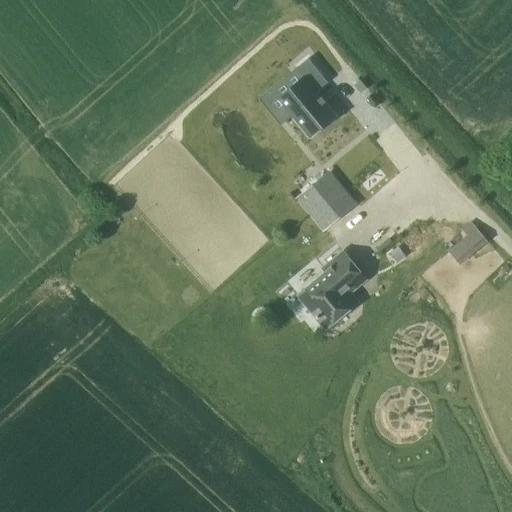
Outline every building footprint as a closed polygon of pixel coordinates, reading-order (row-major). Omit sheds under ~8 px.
[(308,88),(284,107),(315,146),(340,127),(321,103),(334,93),(314,69),(301,79),(308,88)] [(360,80),(355,85),(361,93),(367,88),(360,80)] [(324,225),(355,200),(330,171),(300,196),(324,225)] [(477,225),(448,247),(460,262),(489,240),(477,225)] [(387,266),(407,253),(401,244),(381,256),(387,266)] [(325,273),(297,295),(325,329),(358,302),(351,293),(367,280),(359,270),(347,254),(344,250),(342,251),(339,248),(319,266),(325,273)]
